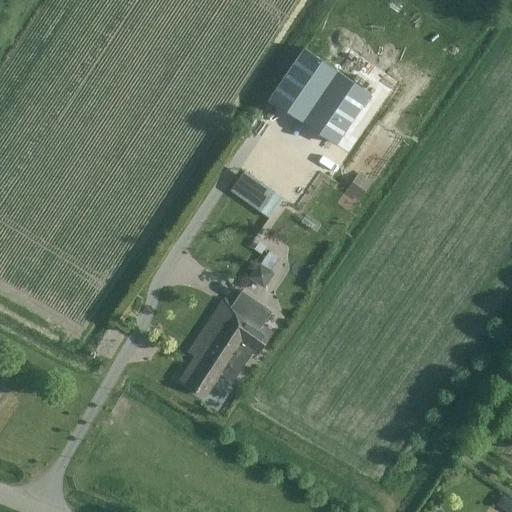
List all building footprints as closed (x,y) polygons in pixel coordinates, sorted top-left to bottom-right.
[(304,48),(269,98),(300,119),(301,118),(334,69),(304,48)] [(301,118),(335,141),(369,90),(335,67),(334,69),(301,118)] [(366,105),(352,125),(370,137),(384,117),(371,108),(366,105)] [(359,202),(373,182),(360,172),(346,192),(359,202)] [(283,224),(279,241),(296,245),(300,227),(283,224)] [(263,287),(281,257),(267,248),(249,278),(263,287)] [(248,316),(258,301),(241,290),(231,304),(248,316)] [(181,377),(205,394),(221,372),(232,380),(244,364),(241,362),(250,350),(258,355),(273,334),(248,316),(231,304),(226,300),(190,351),(197,356),(181,377)] [(511,511),(511,499),(503,494),(497,503),(511,511)]
